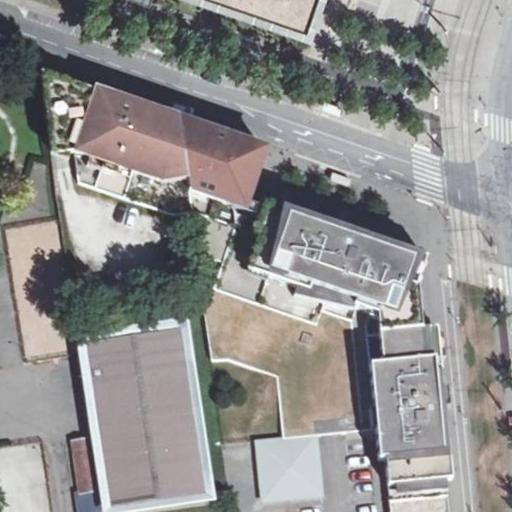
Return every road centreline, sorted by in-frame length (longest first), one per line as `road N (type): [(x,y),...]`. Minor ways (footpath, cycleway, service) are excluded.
road 1 (tertiary): [(0,23),(508,203)]
road 2 (tertiary): [(511,60),(502,111),(508,203)]
